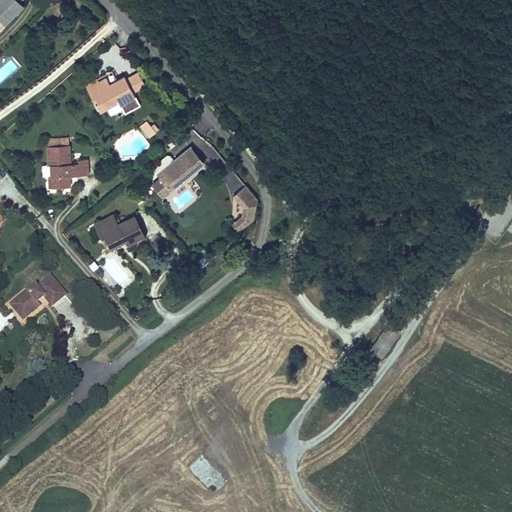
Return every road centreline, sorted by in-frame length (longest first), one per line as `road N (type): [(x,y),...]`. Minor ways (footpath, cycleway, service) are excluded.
road 1 (residential): [(105,0),(266,186),(263,238)]
road 2 (track): [(511,102),(311,229)]
road 3 (residential): [(8,458),(148,338)]
road 4 (unknown): [(0,115),(122,17)]
road 5 (residential): [(148,338),(263,238)]
road 6 (residential): [(63,238),(148,338)]
